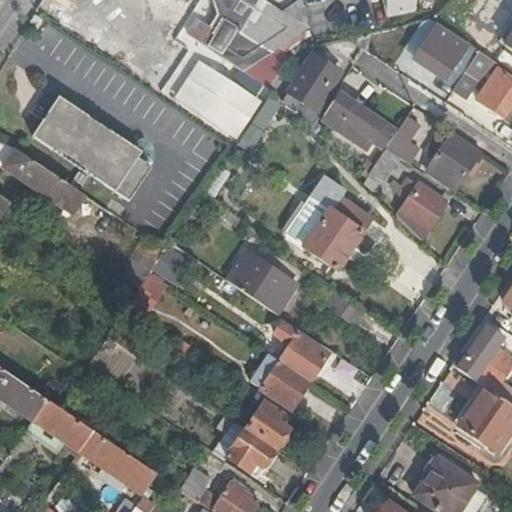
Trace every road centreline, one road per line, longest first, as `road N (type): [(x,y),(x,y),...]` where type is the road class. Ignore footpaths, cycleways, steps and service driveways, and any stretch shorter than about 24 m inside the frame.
road 1 (residential): [(511,223),(316,511)]
road 2 (unknown): [(511,156),(408,68)]
